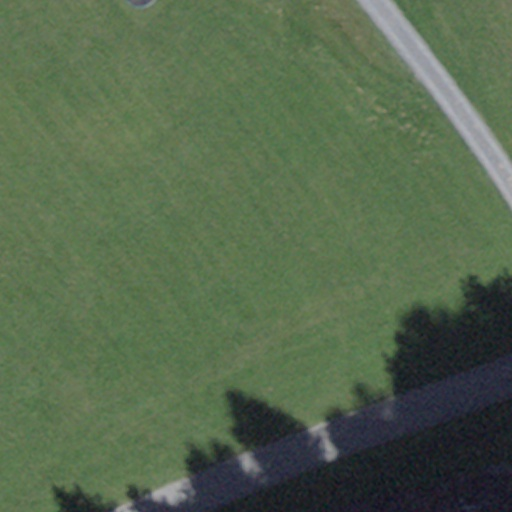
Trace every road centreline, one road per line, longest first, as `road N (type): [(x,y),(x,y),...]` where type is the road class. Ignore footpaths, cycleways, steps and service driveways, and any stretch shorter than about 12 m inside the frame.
road 1 (unclassified): [(165,511),(241,474),(511,377)]
road 2 (track): [(511,183),(378,0)]
